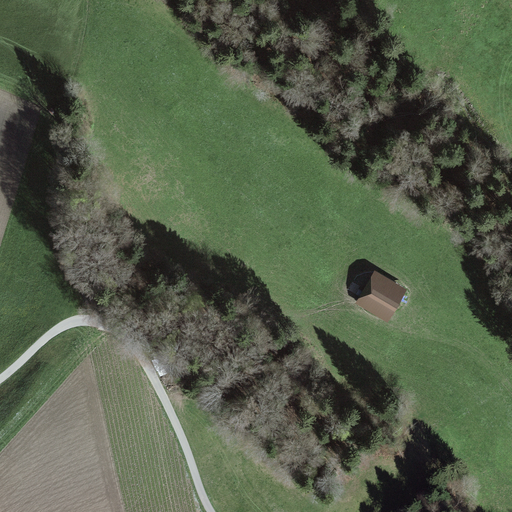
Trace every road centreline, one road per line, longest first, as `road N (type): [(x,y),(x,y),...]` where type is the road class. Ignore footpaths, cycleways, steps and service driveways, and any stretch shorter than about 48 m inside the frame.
road 1 (unclassified): [(210,511),(158,386),(120,331),(72,322),(0,378)]
road 2 (track): [(511,389),(464,347),(356,300)]
